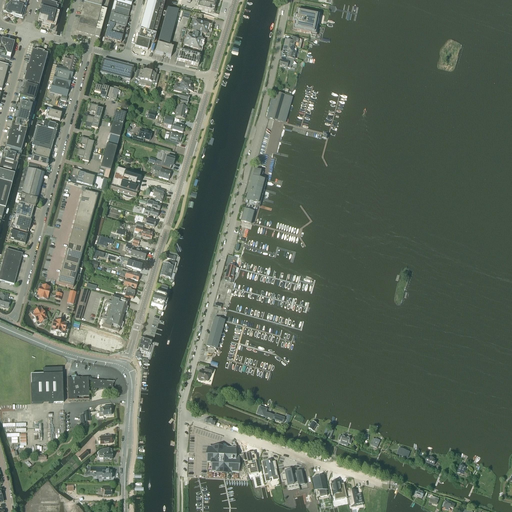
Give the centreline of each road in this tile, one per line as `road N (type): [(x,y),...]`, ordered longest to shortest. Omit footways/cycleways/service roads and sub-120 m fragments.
road 1 (residential): [(179,474),(184,397),(286,0)]
road 2 (tertiary): [(122,366),(211,79)]
road 3 (unclassified): [(12,318),(57,160)]
road 4 (secondary): [(0,325),(71,356),(122,366)]
